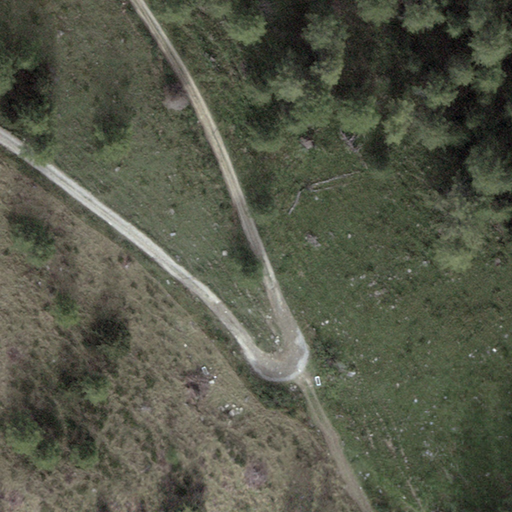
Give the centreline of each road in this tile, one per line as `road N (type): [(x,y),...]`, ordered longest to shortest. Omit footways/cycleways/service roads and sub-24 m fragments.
road 1 (track): [(135,0),(199,106),(259,242),(294,337),(290,363),(263,365),(200,291),(0,136)]
road 2 (track): [(290,363),(369,511)]
